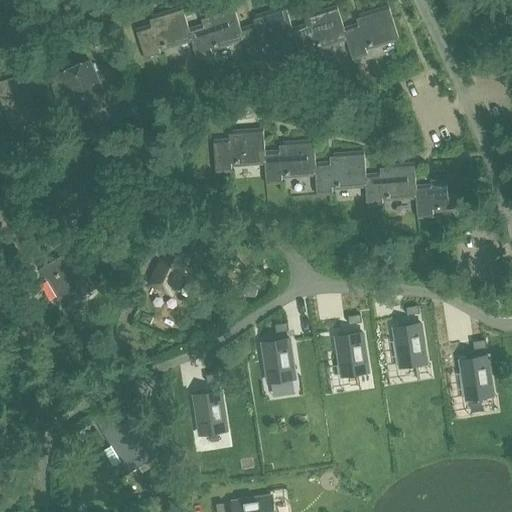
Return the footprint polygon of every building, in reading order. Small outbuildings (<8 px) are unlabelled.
[(340,28),(345,41),(352,59),(369,54),(367,50),(368,50),(400,40),(388,4),(360,13),(361,16),(356,18),(357,23),(345,26),(340,28)] [(290,28),(294,42),(300,60),(317,55),(315,50),(345,41),(340,28),(345,26),(338,5),(313,12),(313,15),(304,18),(305,22),(293,27),(290,28)] [(136,29),(146,60),(162,56),(160,50),(190,42),(186,29),(190,28),(183,6),(155,14),(156,16),(149,18),(151,24),(136,29)] [(186,29),(190,42),(198,60),(214,55),(212,51),(242,42),(238,28),(242,27),(235,6),(204,14),(205,17),(201,18),(202,23),(190,28),(186,29)] [(238,28),(242,42),(249,60),(265,56),(264,51),(294,42),(290,28),(293,27),(286,6),(257,14),(259,17),(253,18),(254,23),(242,27),(238,28)] [(67,91),(79,117),(109,103),(89,60),(61,73),(59,68),(46,73),(56,96),(67,91)] [(0,81),(0,96),(11,129),(38,120),(30,93),(24,74),(0,81)] [(233,167),(264,165),(263,151),(265,150),(264,127),(233,129),(233,133),(228,133),(228,137),(212,139),(215,173),(233,171),(233,167)] [(283,178),(314,176),(313,161),(316,161),(314,139),(283,141),(284,144),(279,144),(279,148),(265,150),(263,151),(264,165),(265,173),(266,184),(283,183),(283,178)] [(333,190),(364,188),(363,173),(367,173),(365,151),(334,152),(334,155),(330,156),(330,160),(316,161),(313,161),(314,176),(317,196),(334,194),(333,190)] [(383,201),(414,199),(414,185),(417,184),(415,162),(384,164),(385,167),(380,167),(380,172),(367,173),(363,173),(364,188),(367,207),(384,206),(383,201)] [(414,199),(418,218),(434,217),(434,212),(468,209),(465,173),(435,175),(435,179),(430,178),(430,184),(417,184),(414,185),(414,199)] [(150,284),(172,295),(192,252),(170,242),(164,255),(150,284)] [(41,268),(64,307),(95,287),(72,249),(41,268)] [(407,307),(408,315),(419,313),(418,306),(407,307)] [(349,316),(350,324),(362,322),(361,314),(349,316)] [(428,317),(402,321),(408,360),(435,356),(428,317)] [(276,324),(277,332),(288,331),(287,323),(276,324)] [(375,325),(348,329),(354,368),(381,364),(375,325)] [(293,335),(266,340),(272,378),(299,374),(293,335)] [(473,342),(474,349),(486,347),(485,340),(473,342)] [(490,354),(463,356),(465,395),(493,393),(490,354)] [(207,375),(208,382),(219,381),(218,373),(207,375)] [(225,392),(198,395),(202,434),(229,431),(225,392)] [(97,423),(128,473),(160,454),(144,426),(146,425),(132,404),(97,423)] [(273,511),(272,494),(233,497),(234,511),(273,511)]
